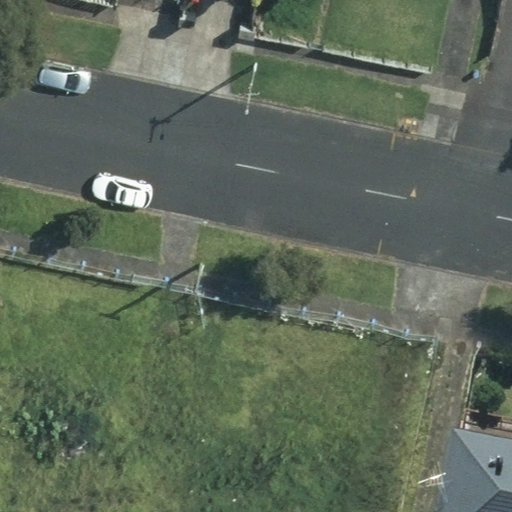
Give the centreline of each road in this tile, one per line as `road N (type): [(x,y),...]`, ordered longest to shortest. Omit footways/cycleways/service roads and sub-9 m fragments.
road 1 (residential): [(0,116),(494,222)]
road 2 (unknown): [(186,154),(218,0)]
